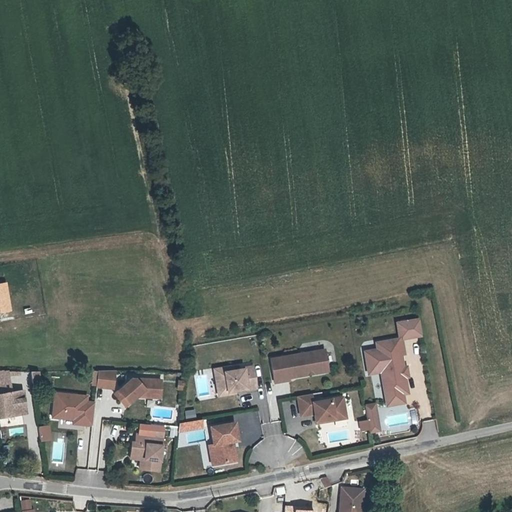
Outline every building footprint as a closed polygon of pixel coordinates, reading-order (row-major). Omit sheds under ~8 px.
[(405,348),(385,351),(386,357),(368,360),(371,381),(383,380),(387,404),(404,401),(409,401),(407,386),(407,385),(403,386),(402,377),(405,377),(405,376),(404,364),(407,364),(405,348)] [(327,356),(273,364),(277,388),(292,385),(291,383),(310,380),(310,378),(316,377),(316,380),(330,378),(327,356)] [(31,384),(40,384),(40,371),(31,371),(31,384)] [(247,373),(218,377),(221,395),(230,393),(230,396),(238,394),(249,393),(249,394),(259,392),(256,371),(247,372),(247,373)] [(98,372),(96,389),(112,390),(115,372),(98,372)] [(405,377),(402,377),(403,386),(407,385),(407,386),(410,385),(408,376),(405,376),(405,377)] [(131,380),(114,396),(122,405),(129,405),(139,396),(144,396),(146,398),(160,399),(160,390),(152,381),(131,380)] [(160,381),(152,381),(160,390),(160,381)] [(10,384),(0,385),(0,396),(12,395),(10,384)] [(0,419),(27,415),(23,393),(12,395),(0,396),(0,419)] [(78,398),(55,396),(52,420),(74,422),(84,423),(84,427),(92,428),(94,405),(86,404),(77,404),(78,398)] [(280,417),(276,398),(266,400),(270,419),(280,417)] [(313,400),(299,402),(302,422),(316,420),(317,430),(326,428),(326,426),(335,424),(335,421),(347,420),(344,404),(315,408),(313,400)] [(406,410),(404,401),(387,404),(388,413),(406,410)] [(360,433),(380,429),(375,402),(364,404),(367,419),(357,421),(360,433)] [(178,421),(179,431),(203,430),(202,419),(178,421)] [(280,420),(262,423),(264,436),(282,433),(280,420)] [(50,424),(38,425),(39,441),(51,440),(50,424)] [(24,434),(23,426),(10,428),(10,435),(24,434)] [(236,427),(212,431),(214,448),(209,449),(210,457),(213,457),(216,459),(217,469),(237,466),(235,453),(233,453),(233,446),(239,445),(236,427)] [(324,431),(325,445),(351,442),(349,428),(324,431)] [(163,439),(136,436),(136,444),(132,444),(131,456),(145,457),(144,471),(160,472),(163,439)] [(145,457),(131,456),(131,460),(141,461),(140,470),(144,471),(145,457)] [(348,490),(347,499),(351,504),(349,511),(367,511),(371,493),(348,490)] [(21,511),(32,511),(32,496),(21,497),(21,511)]
